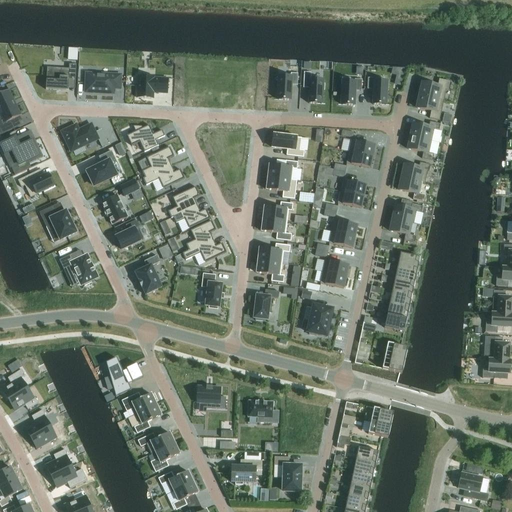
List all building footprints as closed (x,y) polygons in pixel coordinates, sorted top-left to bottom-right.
[(46,76),(45,90),(68,91),(68,78),(75,78),(76,65),(68,65),(68,69),(51,68),(51,76),(46,76)] [(304,73),(303,89),(310,89),(309,104),(322,105),(322,91),(324,91),(325,84),(323,84),(323,81),(311,81),(311,73),(304,73)] [(279,75),(277,101),(290,101),(291,86),(297,86),(298,74),(291,74),(291,75),(279,75)] [(120,89),(120,76),(87,75),(86,93),(113,94),(114,89),(120,89)] [(138,77),(137,99),(153,99),(153,93),(167,94),(168,79),(154,79),(154,78),(138,77)] [(368,79),(367,90),(374,90),(373,105),(386,106),(387,83),(375,82),(375,79),(368,79)] [(342,82),(341,106),(354,106),(355,91),(361,92),(362,80),(355,80),(355,83),(342,82)] [(419,96),(444,101),(446,91),(449,91),(451,82),(439,80),(437,88),(422,84),(419,96)] [(0,135),(12,130),(9,122),(20,117),(8,91),(0,94),(0,135)] [(440,121),(444,101),(419,96),(417,109),(431,112),(430,119),(440,121)] [(444,113),(442,121),(449,123),(452,115),(444,113)] [(410,137),(432,142),(434,130),(439,131),(440,125),(430,123),(429,129),(413,125),(410,137)] [(76,125),(61,132),(71,152),(98,139),(91,125),(78,131),(76,125)] [(136,133),(127,137),(131,147),(140,143),(145,153),(158,146),(156,141),(165,137),(162,131),(153,135),(149,126),(143,129),(142,127),(133,127),(136,133)] [(342,130),(341,136),(353,139),(354,133),(342,130)] [(274,136),(272,148),(287,150),(286,156),(303,158),(304,151),(300,151),(301,139),(294,138),(295,136),(288,135),(288,137),(274,136)] [(14,136),(0,142),(0,145),(3,152),(11,149),(17,163),(10,166),(13,174),(30,166),(26,159),(38,153),(31,138),(18,144),(14,136)] [(429,154),(432,142),(410,137),(408,150),(423,153),(422,159),(433,161),(434,155),(429,154)] [(108,145),(106,139),(99,142),(102,148),(108,145)] [(373,158),(375,146),(351,141),(349,153),(373,158)] [(151,168),(142,172),(145,178),(145,179),(171,167),(168,160),(174,157),(170,148),(146,159),(151,168)] [(116,176),(110,163),(116,161),(111,152),(99,158),(102,165),(87,172),(94,187),(116,176)] [(370,169),(373,158),(349,153),(346,164),(370,169)] [(270,166),(268,178),(292,181),(293,170),(297,170),(298,163),(285,162),(285,168),(270,166)] [(423,183),(423,184),(425,184),(428,172),(429,172),(430,166),(420,163),(419,169),(404,166),(402,178),(423,183)] [(335,164),(333,170),(345,173),(347,167),(335,164)] [(145,178),(143,179),(146,186),(159,180),(163,190),(185,180),(180,170),(174,173),(171,167),(145,179),(145,178)] [(333,170),(332,176),(344,179),(345,173),(333,170)] [(35,173),(19,181),(22,188),(26,186),(31,198),(55,187),(49,174),(38,180),(35,173)] [(268,178),(267,191),(283,193),(282,199),(295,200),(297,181),(292,181),(268,178)] [(423,183),(402,178),(399,191),(414,194),(413,200),(424,203),(425,196),(420,195),(423,184),(423,183)] [(134,181),(120,187),(125,197),(139,190),(134,181)] [(364,198),(366,186),(343,181),(340,193),(364,198)] [(177,208),(168,212),(171,219),(174,218),(173,218),(197,207),(194,200),(200,197),(196,188),(172,199),(177,208)] [(361,209),(364,198),(340,193),(338,204),(361,209)] [(117,196),(102,204),(112,225),(128,218),(117,196)] [(265,208),(263,220),(287,223),(288,211),(292,212),(293,205),(280,203),(280,210),(265,208)] [(326,204),(325,210),(337,213),(338,207),(326,204)] [(411,223),(411,224),(414,225),(416,213),(420,213),(422,207),(411,204),(410,210),(395,207),(393,219),(411,223)] [(54,207),(39,213),(46,228),(52,225),(60,241),(76,233),(66,212),(58,216),(54,207)] [(197,207),(173,218),(174,218),(176,224),(185,220),(189,229),(211,220),(206,210),(200,213),(197,207)] [(325,210),(323,216),(335,219),(337,213),(325,210)] [(409,235),(411,224),(411,223),(393,219),(390,232),(405,235),(404,241),(415,244),(416,237),(409,235)] [(263,220),(262,232),(277,234),(276,240),(288,242),(289,235),(285,234),(287,223),(263,220)] [(138,228),(140,227),(137,221),(125,226),(128,232),(116,238),(122,251),(144,240),(138,228)] [(355,238),(358,226),(334,221),(331,233),(355,238)] [(195,241),(186,245),(189,251),(189,252),(213,241),(210,234),(216,231),(212,222),(190,232),(195,241)] [(353,249),(355,238),(331,233),(329,244),(353,249)] [(189,251),(183,254),(186,261),(201,254),(205,263),(226,253),(222,244),(216,247),(213,241),(189,252),(189,251)] [(388,243),(382,242),(380,249),(387,251),(388,243)] [(317,244),(316,250),(328,253),(329,247),(317,244)] [(260,250),(258,262),(282,265),(283,253),(287,253),(288,246),(275,245),(275,251),(260,250)] [(503,268),(503,270),(511,270),(511,246),(504,246),(504,252),(510,252),(509,264),(504,263),(503,269),(503,268)] [(316,250),(315,256),(327,259),(328,253),(316,250)] [(70,254),(58,260),(61,267),(69,263),(79,285),(81,284),(82,286),(90,282),(89,280),(96,277),(85,255),(73,261),(70,254)] [(420,258),(401,254),(398,266),(418,271),(420,258)] [(147,268),(135,273),(139,281),(138,281),(139,282),(141,287),(141,288),(142,288),(146,296),(162,288),(152,267),(160,263),(157,256),(144,262),(147,268)] [(346,278),(349,266),(325,261),(323,273),(346,278)] [(258,262),(257,274),(272,276),(271,282),(283,284),(284,277),(281,276),(282,265),(258,262)] [(418,271),(398,266),(395,278),(415,283),(418,271)] [(511,281),(511,270),(503,270),(503,276),(497,275),(496,287),(508,287),(509,281),(511,281)] [(344,289),(346,278),(323,273),(320,284),(344,289)] [(220,308),(222,285),(215,284),(216,276),(203,274),(202,288),(207,289),(205,307),(209,307),(209,309),(217,310),(218,308),(220,308)] [(415,283),(395,278),(393,291),(412,295),(415,283)] [(309,284),(307,290),(319,293),(320,287),(309,284)] [(264,297),(256,296),(254,319),(256,319),(255,321),(263,322),(263,320),(268,321),(268,313),(271,314),(272,305),(269,305),(270,298),(278,299),(279,292),(265,291),(264,297)] [(412,295),(393,291),(390,303),(410,307),(412,295)] [(499,298),(498,315),(511,315),(511,311),(511,298),(505,298),(506,292),(494,291),(493,298),(499,298)] [(410,307),(390,303),(387,315),(407,320),(410,307)] [(304,321),(302,329),(308,330),(307,333),(309,334),(309,336),(315,337),(316,335),(326,337),(333,310),(313,306),(310,323),(304,321)] [(511,315),(498,315),(492,314),(492,322),(486,321),(486,333),(498,333),(498,327),(511,327),(511,315)] [(407,320),(387,315),(384,328),(404,333),(407,320)] [(364,324),(363,331),(375,333),(376,327),(364,324)] [(490,355),(490,361),(509,362),(510,345),(502,344),(503,338),(491,337),(490,344),(496,344),(495,356),(490,355)] [(408,349),(388,344),(385,357),(405,361),(408,349)] [(385,357),(383,370),(402,374),(405,361),(385,357)] [(106,364),(116,398),(132,390),(129,384),(133,383),(143,378),(137,364),(126,369),(127,371),(123,372),(117,359),(106,364)] [(509,362),(490,361),(489,368),(483,367),(483,379),(495,379),(495,373),(510,374),(511,362),(509,362)] [(11,385),(1,391),(8,401),(9,401),(27,389),(21,379),(25,376),(21,370),(8,379),(11,385)] [(198,388),(197,404),(206,405),(206,410),(225,411),(226,399),(220,399),(220,390),(212,389),(212,388),(206,388),(206,389),(198,388)] [(27,389),(9,401),(15,412),(25,406),(28,411),(39,404),(35,398),(34,399),(27,389)] [(112,395),(105,398),(108,403),(114,400),(112,395)] [(135,415),(156,405),(151,395),(138,401),(135,395),(122,401),(127,412),(132,409),(135,415)] [(249,402),(248,418),(258,418),(258,423),(278,424),(278,412),(272,412),(273,403),(249,402)] [(156,405),(135,415),(140,425),(134,428),(137,434),(151,428),(148,422),(161,416),(156,405)] [(391,426),(393,414),(374,409),(371,422),(391,426)] [(35,422),(25,428),(31,439),(50,428),(44,417),(46,417),(43,411),(32,417),(35,422)] [(368,435),(388,439),(391,426),(371,422),(368,435)] [(31,439),(37,450),(57,438),(50,428),(31,439)] [(341,428),(339,437),(348,438),(349,431),(347,431),(347,430),(341,428)] [(151,455),(156,453),(175,444),(170,433),(156,440),(153,434),(138,441),(141,448),(147,445),(151,455)] [(349,447),(351,439),(348,438),(339,437),(338,444),(345,446),(349,447)] [(175,444),(156,453),(160,463),(153,466),(156,473),(169,467),(166,461),(180,455),(175,444)] [(378,452),(359,448),(356,460),(376,465),(378,452)] [(56,461),(46,467),(51,478),(52,477),(72,467),(66,457),(68,456),(65,450),(54,456),(56,461)] [(301,467),(289,466),(289,458),(275,458),(274,466),(284,467),(283,492),(300,492),(301,467)] [(262,476),(263,461),(245,460),(244,467),(232,467),(231,482),(235,483),(235,486),(243,486),(243,483),(255,483),(256,476),(262,476)] [(353,473),(373,477),(376,465),(356,460),(353,473)] [(72,467),(52,477),(57,488),(67,483),(70,490),(87,481),(82,470),(75,474),(72,467)] [(0,487),(16,479),(11,468),(0,473),(0,487)] [(172,493),(174,492),(193,483),(188,472),(175,478),(172,473),(159,479),(162,485),(167,483),(172,493)] [(351,485),(371,490),(373,477),(353,473),(351,485)] [(479,493),(483,478),(462,473),(459,489),(473,492),(472,499),(487,503),(489,495),(479,493)] [(16,479),(0,487),(0,499),(1,501),(0,501),(0,505),(1,508),(12,503),(9,497),(22,490),(16,479)] [(193,483),(174,492),(179,502),(173,504),(176,511),(187,506),(185,500),(198,493),(193,483)] [(348,498),(368,502),(371,490),(351,485),(348,498)] [(86,497),(65,506),(67,511),(81,511),(90,508),(86,497)] [(326,498),(325,504),(337,506),(338,500),(326,498)] [(345,510),(353,511),(365,511),(368,502),(348,498),(345,510)] [(494,499),(492,507),(500,510),(502,502),(494,499)]
